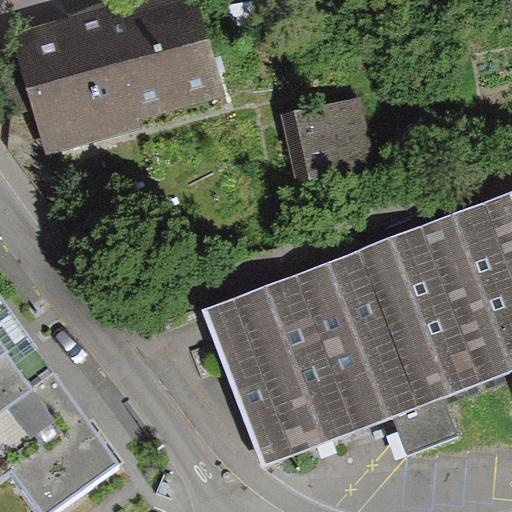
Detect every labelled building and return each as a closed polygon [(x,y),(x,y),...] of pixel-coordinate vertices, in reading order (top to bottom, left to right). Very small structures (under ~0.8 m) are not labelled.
[(142,127),(223,106),(194,0),(144,0),(146,5),(12,41),(15,51),(0,55),(0,93),(8,124),(34,117),(46,163),(144,137),(142,127)] [(371,0),(273,0),(239,6),(243,31),(373,9),(371,0)] [(360,103),(281,120),(297,190),(376,173),(360,103)] [(511,206),(510,201),(205,318),(265,473),(396,423),(409,457),(459,437),(446,404),(511,378),(511,206)] [(67,511),(121,473),(0,306),(0,491),(12,483),(33,511),(67,511)]
